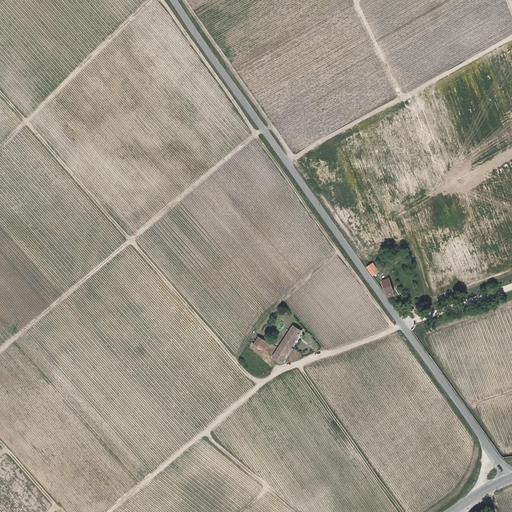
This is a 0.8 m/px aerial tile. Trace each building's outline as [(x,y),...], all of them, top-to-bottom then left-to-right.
[(373,264),(367,268),(373,276),(379,271),(373,264)] [(387,296),(389,298),(394,296),(392,292),(393,291),(388,278),(382,281),(387,296)] [(273,357),(282,362),(301,331),(293,326),(273,357)] [(256,335),(252,342),(256,345),(263,350),(267,343),(256,335)] [(261,353),(263,350),(256,345),(254,348),(261,353)]
